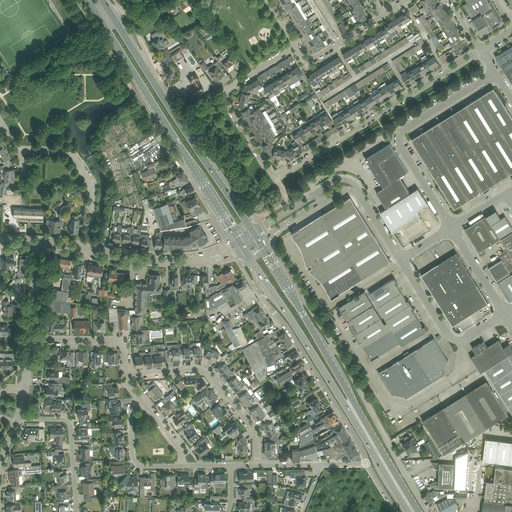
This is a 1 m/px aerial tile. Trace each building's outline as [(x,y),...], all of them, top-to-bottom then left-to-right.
[(182,3),(182,2),(180,3),(186,11),(195,5),(191,0),(184,0),(183,1),(184,2),(182,3)] [(290,0),(283,5),(282,5),(283,5),(284,7),(283,7),(284,7),(285,9),(285,10),(287,9),(295,4),(297,3),(294,0),(290,0)] [(354,0),(347,5),(350,10),(360,3),(360,2),(359,3),(358,1),(358,0),(357,0),(354,0)] [(424,7),(427,12),(429,11),(438,5),(438,4),(437,4),(436,2),(435,0),(434,0),(426,5),(424,7)] [(483,22),(484,22),(485,21),(485,22),(486,23),(488,27),(488,28),(489,28),(491,30),(501,24),(501,22),(490,4),(489,4),(490,2),(488,1),(488,0),(487,0),(508,0),(511,3),(511,0),(466,0),(468,2),(465,4),(465,5),(472,17),(473,17),(474,17),(475,18),(474,19),(474,20),(476,23),(475,24),(477,25),(478,28),(480,28),(484,26),(484,24),(483,22)] [(168,6),(172,11),(179,5),(176,1),(168,6)] [(332,6),(329,1),(324,4),(328,9),(332,6)] [(352,13),(349,15),(351,17),(354,15),(362,10),(361,8),(359,6),(360,6),(359,5),(360,4),(360,3),(352,9),(350,10),(352,13)] [(289,13),(290,13),(291,14),(299,9),(295,4),(287,9),(288,10),(289,12),(289,13)] [(438,5),(429,11),(432,16),(435,15),(443,9),(442,10),(441,8),(442,8),(442,7),(441,7),(440,5),(440,4),(438,5)] [(293,19),(294,20),(302,15),(299,9),(291,14),(290,15),(291,15),(292,16),(291,17),(292,17),(293,19)] [(435,15),(438,20),(446,15),(446,14),(445,14),(444,12),(444,11),(444,12),(443,10),(443,9),(435,15)] [(362,10),(354,15),(357,21),(360,19),(362,21),(367,19),(365,16),(366,15),(365,14),(363,12),(364,12),(363,12),(362,10)] [(400,14),(406,22),(407,25),(413,21),(406,10),(405,11),(403,13),(402,12),(402,13),(401,14),(400,14)] [(396,16),(395,17),(400,26),(402,28),(407,25),(406,22),(400,14),(399,15),(398,15),(396,17),(396,16)] [(297,25),(305,20),(302,15),(294,20),(294,21),(295,21),(296,23),(296,24),(296,23),(297,25)] [(438,20),(441,25),(450,20),(449,20),(448,19),(448,18),(447,16),(446,15),(438,20)] [(390,20),(389,20),(395,29),(400,26),(395,17),(394,18),(392,19),(391,19),(392,20),(390,21),(390,20)] [(162,21),(166,27),(171,24),(168,18),(162,21)] [(300,30),(300,31),(309,25),(312,23),(309,18),(305,20),(297,25),(297,26),(298,25),(299,27),(298,27),(298,28),(299,27),(300,30)] [(384,24),(392,37),(392,36),(391,35),(393,33),(395,33),(397,32),(395,29),(389,20),(389,21),(390,21),(388,22),(387,22),(385,23),(384,24)] [(441,25),(445,31),(453,26),(452,24),(452,25),(451,23),(451,22),(450,22),(449,21),(450,20),(441,25)] [(347,30),(342,22),(338,25),(340,28),(339,29),(342,33),(347,30)] [(211,23),(198,30),(200,33),(201,32),(203,35),(204,37),(210,33),(209,31),(209,30),(213,27),(211,23)] [(171,24),(166,27),(170,34),(175,31),(171,24)] [(380,29),(385,37),(387,40),(392,37),(384,24),(385,25),(384,26),(382,28),(382,27),(382,28),(380,29)] [(304,36),(312,31),(309,25),(300,31),(301,32),(303,34),(302,34),(303,34),(304,36)] [(445,31),(448,36),(456,31),(455,29),(453,27),(454,27),(453,26),(445,31)] [(306,40),(307,41),(315,36),(314,33),(316,32),(314,29),(312,31),(304,36),(305,38),(307,40),(306,40)] [(375,31),(374,32),(380,41),(385,37),(380,29),(378,30),(376,32),(375,31)] [(155,40),(152,42),(153,42),(152,43),(154,46),(154,45),(157,49),(161,46),(161,48),(164,46),(167,45),(164,41),(162,38),(162,37),(163,36),(160,31),(157,33),(156,32),(152,35),(155,40)] [(450,42),(460,36),(459,35),(457,33),(458,33),(457,33),(456,31),(448,36),(451,41),(450,42)] [(369,35),(374,44),(376,46),(378,45),(377,43),(380,41),(374,32),(373,33),(374,33),(371,34),(371,35),(370,36),(369,35)] [(408,33),(406,34),(407,37),(410,41),(415,38),(414,36),(412,33),(410,35),(408,33)] [(365,38),(364,39),(369,47),(374,44),(369,35),(369,36),(367,37),(365,38)] [(310,47),(319,41),(315,36),(307,41),(308,42),(309,44),(309,45),(310,45),(311,46),(310,47)] [(450,42),(453,48),(461,42),(461,43),(460,41),(460,40),(459,38),(458,37),(460,36),(450,42)] [(425,44),(422,38),(417,41),(419,44),(420,46),(425,44)] [(310,47),(311,47),(312,48),(311,49),(312,49),(313,51),(314,52),(322,47),(322,48),(326,46),(322,39),(319,41),(310,47)] [(359,42),(358,42),(364,51),(369,47),(364,39),(363,39),(363,40),(361,41),(360,41),(361,41),(359,42)] [(226,40),(222,43),(227,49),(230,47),(226,40)] [(354,45),(353,45),(358,54),(364,51),(358,42),(358,43),(357,44),(357,43),(356,43),(356,44),(354,45)] [(461,42),(453,48),(456,53),(457,53),(459,56),(464,53),(465,50),(464,48),(465,48),(464,47),(463,45),(463,44),(462,45),(461,43),(462,43),(461,42)] [(348,49),(353,57),(358,54),(353,45),(352,46),(350,48),(350,47),(350,48),(348,49)] [(511,46),(496,57),(511,83),(511,46)] [(167,48),(159,53),(161,56),(163,58),(165,63),(174,63),(169,55),(171,54),(167,48)] [(170,55),(175,63),(184,57),(179,49),(170,55)] [(353,57),(348,49),(346,50),(345,50),(346,50),(344,52),(343,51),(342,52),(348,61),(353,57)] [(450,62),(445,53),(442,55),(446,62),(447,63),(450,62)] [(228,60),(223,64),(228,71),(231,69),(233,67),(235,69),(236,68),(236,69),(237,69),(239,67),(238,66),(241,65),(241,64),(234,55),(228,60)] [(335,57),(333,58),(337,64),(338,67),(343,63),(338,55),(337,55),(337,56),(335,57),(334,57),(335,57)] [(434,56),(429,60),(434,68),(439,65),(434,56)] [(395,65),(400,62),(398,57),(392,61),(395,65)] [(422,61),(423,63),(429,71),(434,68),(429,60),(427,57),(422,61)] [(328,61),(327,61),(333,70),(334,72),(340,69),(338,67),(337,64),(333,58),(332,58),(333,59),(331,60),(331,59),(330,59),(331,60),(328,61)] [(200,64),(205,71),(208,68),(203,61),(200,64)] [(216,66),(209,72),(215,81),(217,79),(218,78),(220,77),(221,77),(221,78),(223,76),(223,75),(220,71),(223,69),(217,61),(214,63),(216,66)] [(322,65),(327,73),(333,70),(327,61),(326,62),(324,64),(324,63),(324,64),(322,65)] [(287,64),(287,65),(289,69),(290,69),(291,71),(288,72),(292,78),(293,80),(295,82),(299,79),(298,77),(297,76),(292,67),(289,63),(287,64)] [(423,63),(418,66),(423,75),(429,71),(423,63)] [(160,67),(157,70),(163,74),(165,72),(166,72),(166,73),(166,74),(166,75),(166,76),(167,76),(168,77),(169,77),(170,77),(171,77),(171,76),(172,76),(172,75),(173,74),(173,73),(172,72),(172,71),(171,71),(171,70),(170,70),(169,70),(168,70),(167,70),(167,71),(166,70),(168,69),(163,65),(161,67),(164,69),(163,70),(160,67)] [(318,67),(317,68),(322,77),(327,73),(322,65),(320,66),(318,68),(318,67)] [(294,66),(292,67),(297,76),(298,77),(299,79),(300,80),(305,77),(303,74),(302,73),(298,66),(295,68),(294,66)] [(418,66),(413,70),(418,78),(423,75),(418,66)] [(362,71),(359,67),(353,70),(356,75),(362,71)] [(312,71),(311,71),(317,80),(322,77),(317,68),(316,69),(314,70),(313,70),(313,71),(312,72),(312,71)] [(413,70),(407,73),(413,81),(418,78),(413,70)] [(307,74),(306,75),(309,79),(311,83),(314,87),(319,84),(317,80),(311,71),(311,72),(310,73),(309,72),(309,73),(307,74)] [(284,72),(282,73),(288,83),(290,85),(295,82),(293,80),(292,78),(288,72),(285,74),(284,72)] [(191,83),(192,83),(194,82),(196,86),(192,89),(191,90),(191,91),(193,94),(194,94),(195,94),(203,89),(197,79),(199,79),(195,73),(187,78),(191,83)] [(281,77),(279,78),(283,86),(288,83),(282,73),(280,74),(281,77)] [(413,81),(407,73),(402,76),(407,85),(413,81)] [(342,77),(339,79),(342,84),(347,81),(344,76),(343,74),(341,75),(342,77)] [(254,79),(252,80),(258,89),(259,91),(264,88),(269,95),(264,88),(263,85),(262,86),(261,83),(263,81),(262,80),(259,76),(257,77),(258,79),(255,81),(254,79)] [(275,78),(273,79),(280,91),(285,88),(283,86),(279,78),(276,80),(275,78)] [(272,83),(269,84),(275,94),(275,95),(280,92),(280,91),(273,79),(270,81),(272,83)] [(398,79),(392,82),(398,91),(403,87),(398,79)] [(251,83),(244,87),(251,92),(252,91),(253,92),(258,89),(252,80),(250,81),(251,83)] [(266,86),(263,81),(261,83),(262,86),(263,85),(264,88),(269,95),(270,98),(275,94),(269,84),(266,86)] [(392,82),(387,86),(392,94),(398,91),(392,82)] [(356,83),(351,87),(353,91),(355,93),(360,90),(359,88),(356,83)] [(379,91),(376,92),(382,101),(387,97),(382,89),(380,86),(377,88),(379,91)] [(387,86),(382,89),(387,97),(392,94),(387,86)] [(239,95),(239,97),(249,99),(251,94),(250,94),(251,92),(244,87),(243,92),(242,92),(241,95),(239,95)] [(466,106),(468,110),(506,170),(509,174),(511,171),(511,117),(496,92),(495,93),(491,92),(490,91),(466,106)] [(376,92),(371,96),(376,104),(382,101),(376,92)] [(364,96),(359,100),(366,111),(371,107),(366,99),(364,96)] [(371,96),(366,99),(371,107),(376,104),(371,96)] [(241,103),(240,108),(248,106),(248,105),(249,99),(239,97),(238,99),(240,100),(240,103),(241,103)] [(359,100),(353,103),(355,106),(360,114),(366,111),(359,100)] [(242,116),(243,118),(252,112),(249,107),(248,108),(248,106),(240,108),(244,115),(242,116)] [(350,109),(348,106),(343,110),(344,112),(350,121),(355,117),(350,109)] [(355,106),(350,109),(355,117),(360,114),(355,106)] [(250,116),(252,119),(260,114),(262,113),(259,108),(252,112),(243,118),(244,120),(250,116)] [(321,112),(320,113),(328,125),(330,129),(331,129),(332,128),(332,126),(331,125),(330,123),(333,122),(331,120),(329,115),(327,112),(326,110),(324,110),(321,112)] [(337,113),(339,116),(344,124),(350,121),(344,112),(343,110),(337,113)] [(468,110),(442,126),(480,186),(506,170),(468,110)] [(248,126),(249,128),(266,117),(263,112),(262,113),(260,114),(252,119),(254,122),(248,126)] [(320,113),(316,116),(322,126),(325,124),(326,126),(328,125),(320,113)] [(316,116),(311,119),(318,131),(320,130),(319,127),(322,126),(316,116)] [(344,124),(339,116),(334,119),(339,128),(344,124)] [(256,126),(258,129),(269,122),(266,117),(249,128),(250,129),(256,126)] [(306,122),(312,132),(315,130),(316,132),(318,131),(311,119),(306,122)] [(301,123),(301,125),(309,137),(310,136),(309,134),(312,132),(306,122),(304,121),(301,123)] [(254,135),(255,137),(271,127),(272,127),(269,122),(258,129),(260,131),(254,135)] [(480,186),(442,126),(439,122),(412,139),(430,169),(428,171),(433,180),(436,178),(454,208),(482,190),(480,186)] [(301,124),(296,127),(298,130),(302,138),(305,136),(306,138),(309,137),(301,125),(301,124)] [(262,135),(264,138),(274,132),(271,127),(255,137),(256,139),(262,135)] [(299,143),(298,143),(300,146),(302,144),(299,140),(302,138),(298,130),(296,127),(291,130),(299,143)] [(260,145),(261,147),(271,141),(275,139),(274,137),(276,135),(274,132),(264,138),(266,141),(260,145)] [(273,146),(274,146),(271,141),(261,147),(262,149),(264,148),(269,154),(274,148),(273,147),(274,147),(273,146)] [(298,143),(293,146),(299,156),(301,154),(300,153),(303,151),(303,152),(306,150),(302,144),(300,146),(298,143)] [(408,172),(390,143),(388,144),(365,158),(384,188),(376,192),(386,208),(380,212),(393,232),(420,215),(417,211),(428,204),(418,188),(410,193),(400,177),(408,172)] [(293,147),(290,149),(288,149),(289,150),(288,151),(289,159),(292,157),(296,155),(297,157),(299,156),(293,146),(293,147)] [(276,160),(278,160),(281,149),(275,148),(274,148),(274,147),(273,147),(274,148),(269,154),(273,155),(273,156),(276,157),(276,160)] [(281,149),(278,160),(280,161),(281,158),(284,159),(285,158),(289,159),(288,151),(286,151),(281,149)] [(0,160),(1,159),(5,165),(10,163),(12,163),(9,159),(11,157),(9,154),(10,154),(8,151),(0,155),(0,160)] [(134,161),(137,168),(142,166),(140,159),(134,161)] [(148,164),(150,168),(150,169),(148,170),(148,171),(142,173),(145,180),(153,177),(154,177),(153,177),(157,176),(155,170),(155,169),(154,167),(155,166),(154,162),(148,164)] [(1,172),(1,175),(2,175),(4,175),(5,175),(14,175),(14,172),(14,169),(9,169),(10,168),(10,163),(5,165),(3,165),(2,168),(3,168),(3,172),(1,172)] [(174,183),(186,176),(184,173),(185,173),(184,172),(183,171),(176,175),(178,177),(173,180),(174,183)] [(1,176),(0,177),(0,185),(2,186),(4,186),(6,186),(9,186),(9,183),(11,183),(12,182),(12,183),(13,183),(13,181),(13,179),(14,179),(14,175),(4,175),(2,175),(1,175),(1,176)] [(176,184),(177,186),(182,184),(189,180),(188,179),(188,178),(187,177),(186,176),(174,183),(175,185),(176,184)] [(191,184),(180,191),(182,194),(184,192),(184,191),(186,190),(188,194),(194,189),(191,184)] [(307,267),(311,264),(313,267),(309,270),(316,276),(322,282),(332,298),(391,261),(350,197),(292,233),(301,249),(304,258),(307,267)] [(185,200),(182,202),(182,204),(183,206),(185,207),(188,205),(191,210),(193,209),(196,215),(199,213),(203,210),(197,200),(196,201),(194,198),(190,200),(190,199),(186,202),(185,200)] [(155,207),(153,208),(155,212),(159,226),(161,230),(171,229),(171,228),(186,226),(198,223),(197,223),(197,222),(196,219),(192,220),(185,222),(184,218),(184,217),(173,220),(171,214),(171,213),(168,206),(167,203),(161,205),(155,207)] [(54,220),(50,220),(47,219),(46,224),(49,225),(49,230),(53,231),(54,232),(55,231),(60,231),(61,222),(65,223),(66,205),(64,205),(61,208),(60,214),(59,215),(60,216),(59,220),(58,221),(56,220),(55,219),(54,220)] [(13,217),(43,218),(44,209),(14,207),(13,217)] [(496,210),(486,216),(500,238),(511,230),(511,226),(505,216),(501,218),(496,210)] [(71,233),(75,233),(75,232),(78,233),(79,220),(77,219),(78,216),(72,215),(72,223),(69,223),(69,232),(71,232),(71,233)] [(500,238),(486,216),(482,219),(481,219),(465,229),(481,256),(485,254),(483,249),(496,241),(500,238)] [(188,248),(195,244),(197,242),(199,245),(202,243),(205,241),(208,239),(206,235),(202,228),(202,229),(199,224),(190,230),(192,234),(187,237),(164,236),(164,240),(161,240),(161,246),(163,247),(163,248),(174,249),(174,247),(188,248)] [(111,229),(109,240),(112,240),(112,241),(119,242),(122,225),(118,225),(118,226),(113,225),(112,230),(111,229)] [(122,242),(129,243),(131,227),(128,226),(127,232),(121,231),(122,225),(119,242),(119,240),(122,241),(122,242)] [(131,227),(129,243),(129,242),(132,242),(132,243),(138,244),(140,234),(141,229),(142,225),(138,225),(137,228),(137,234),(134,233),(134,232),(133,231),(133,230),(132,230),(131,230),(131,227)] [(511,232),(501,240),(507,249),(511,256),(511,254),(511,232)] [(140,234),(138,244),(141,245),(141,246),(147,247),(147,245),(150,246),(151,239),(148,238),(149,235),(142,234),(142,235),(140,234)] [(511,260),(511,259),(511,257),(507,249),(501,252),(503,255),(500,257),(502,260),(489,268),(497,281),(511,271),(511,260)] [(459,295),(476,284),(459,256),(457,252),(453,254),(439,263),(459,295)] [(8,268),(10,268),(13,269),(14,257),(10,257),(10,256),(8,256),(7,257),(6,256),(6,261),(3,261),(2,268),(2,270),(8,270),(8,268)] [(89,270),(87,277),(94,278),(94,277),(96,265),(92,264),(92,263),(92,262),(89,262),(87,269),(89,270)] [(441,306),(459,295),(439,263),(424,273),(422,274),(421,274),(422,275),(423,278),(441,306)] [(96,265),(94,277),(100,278),(100,277),(101,274),(101,272),(102,272),(103,269),(104,264),(100,264),(100,266),(96,265)] [(109,279),(115,280),(116,272),(117,268),(110,267),(109,279)] [(215,285),(212,286),(213,294),(217,292),(237,281),(230,269),(230,270),(228,271),(227,270),(225,272),(224,273),(226,277),(225,277),(227,280),(222,283),(218,285),(215,285)] [(116,272),(115,280),(121,281),(122,278),(124,278),(125,273),(116,272)] [(217,274),(222,283),(227,280),(225,277),(226,277),(224,273),(223,274),(222,272),(220,273),(219,272),(217,274)] [(511,273),(498,282),(509,301),(511,299),(511,273)] [(146,293),(146,298),(152,299),(152,296),(150,296),(150,293),(161,294),(161,288),(161,283),(160,283),(160,274),(150,274),(150,283),(147,283),(146,293)] [(171,283),(170,283),(170,289),(174,289),(178,290),(178,288),(178,283),(177,283),(178,275),(175,275),(174,275),(173,274),(172,275),(172,280),(171,282),(171,283)] [(191,275),(189,275),(189,288),(189,291),(192,291),(192,283),(197,283),(197,280),(197,275),(194,275),(193,275),(193,274),(192,274),(191,275)] [(201,275),(200,275),(200,280),(200,285),(205,285),(205,293),(206,293),(206,298),(204,298),(205,308),(210,308),(211,308),(209,296),(209,285),(208,285),(208,275),(205,275),(204,275),(203,274),(202,274),(201,275)] [(51,289),(49,299),(67,301),(68,296),(71,278),(70,278),(68,278),(66,277),(63,277),(61,290),(51,289)] [(209,296),(211,308),(212,309),(227,301),(231,306),(243,299),(238,291),(246,286),(241,278),(237,281),(217,292),(213,294),(209,296)] [(369,293),(378,306),(401,292),(395,283),(397,282),(394,278),(369,293)] [(136,292),(135,312),(146,312),(146,298),(146,293),(147,283),(135,282),(135,292),(136,292)] [(459,295),(441,306),(451,322),(452,324),(453,325),(454,325),(456,323),(488,303),(476,284),(459,295)] [(348,321),(348,320),(373,305),(364,291),(339,307),(348,321)] [(378,306),(386,319),(411,304),(408,299),(406,300),(401,292),(378,306)] [(0,305),(1,306),(0,302),(0,300),(4,299),(4,302),(4,314),(12,314),(12,312),(12,305),(9,305),(8,300),(6,300),(6,298),(5,294),(0,294),(0,305)] [(12,305),(12,312),(20,312),(20,298),(12,298),(12,305)] [(49,299),(48,308),(53,309),(69,312),(71,302),(67,302),(67,301),(49,299)] [(386,322),(391,328),(394,332),(417,317),(412,309),(413,308),(411,304),(386,319),(387,321),(386,322)] [(349,326),(354,334),(381,317),(373,305),(348,320),(351,324),(349,326)] [(253,319),(254,321),(264,314),(262,311),(258,306),(244,315),(245,317),(247,317),(250,321),(253,319)] [(110,322),(118,321),(117,308),(109,307),(110,322)] [(132,314),(130,314),(130,317),(132,317),(132,324),(131,325),(132,326),(132,327),(132,328),(133,328),(134,329),(136,329),(137,328),(140,328),(140,323),(142,323),(143,322),(142,316),(142,313),(135,314),(132,314)] [(264,314),(254,321),(259,329),(262,327),(263,327),(264,326),(269,323),(268,322),(269,321),(268,320),(267,320),(266,317),(264,314)] [(361,341),(364,345),(391,328),(386,322),(384,323),(381,317),(354,334),(360,342),(361,341)] [(417,317),(394,332),(400,342),(402,345),(427,330),(424,325),(423,326),(417,317)] [(225,320),(222,321),(223,323),(233,343),(234,347),(240,345),(233,330),(231,326),(232,326),(229,319),(226,322),(225,320)] [(54,320),(52,320),(47,320),(46,330),(56,330),(67,330),(67,323),(54,323),(54,320)] [(74,323),(73,324),(73,327),(74,328),(74,331),(81,331),(82,331),(84,331),(85,331),(89,331),(89,321),(74,321),(74,323)] [(94,322),(94,325),(94,330),(98,330),(98,331),(104,331),(104,323),(98,323),(98,322),(94,322)] [(8,325),(1,325),(1,334),(8,334),(8,337),(12,337),(11,328),(8,328),(8,325)] [(240,326),(233,330),(240,345),(242,349),(242,348),(249,345),(240,326)] [(391,328),(364,345),(363,346),(370,356),(369,357),(371,361),(375,358),(400,342),(394,332),(391,328)] [(149,333),(149,329),(142,330),(142,333),(134,334),(134,335),(133,335),(133,341),(134,341),(134,342),(135,345),(150,344),(150,338),(145,338),(145,333),(149,333)] [(260,330),(255,334),(257,338),(258,340),(264,337),(264,336),(260,330)] [(271,340),(267,342),(270,348),(277,344),(277,345),(279,344),(288,338),(285,332),(278,336),(280,339),(274,343),(272,340),(271,340)] [(280,347),(279,344),(277,345),(277,344),(270,348),(267,342),(264,337),(258,340),(255,342),(249,345),(242,348),(256,375),(258,378),(260,382),(266,379),(266,366),(266,361),(267,355),(273,353),(281,351),(280,347)] [(280,347),(283,345),(285,347),(292,343),(289,340),(288,338),(279,344),(280,347)] [(413,352),(431,382),(432,382),(432,381),(440,376),(444,374),(445,374),(443,371),(446,361),(448,360),(448,359),(434,338),(413,352)] [(499,339),(487,346),(489,350),(497,362),(511,353),(511,347),(510,344),(504,348),(499,339)] [(471,357),(481,373),(485,370),(497,362),(489,350),(487,346),(484,340),(472,348),(476,353),(471,357)] [(192,344),(189,345),(189,348),(190,355),(194,354),(194,356),(194,357),(201,357),(200,355),(200,353),(200,347),(197,347),(196,343),(191,343),(192,344)] [(174,344),(168,345),(168,350),(168,352),(169,356),(173,356),(173,357),(174,359),(180,359),(180,357),(179,355),(179,349),(179,348),(179,346),(174,346),(174,344)] [(200,345),(200,347),(200,353),(206,353),(205,354),(204,357),(209,359),(214,350),(208,347),(209,345),(208,345),(200,345)] [(183,348),(179,349),(179,355),(184,355),(184,356),(184,358),(190,358),(190,356),(190,355),(189,348),(183,348)] [(59,359),(59,362),(67,362),(67,366),(72,366),(72,362),(75,362),(75,355),(72,355),(69,355),(69,350),(60,350),(60,355),(59,355),(59,359)] [(155,355),(155,361),(155,364),(155,365),(156,365),(156,366),(161,366),(161,365),(162,365),(162,364),(165,364),(165,360),(164,350),(159,351),(159,355),(155,355)] [(218,360),(220,362),(225,358),(229,355),(227,352),(222,356),(219,353),(219,352),(214,350),(209,359),(215,362),(216,359),(218,360)] [(299,355),(296,350),(289,354),(284,357),(289,364),(294,362),(293,360),(299,355)] [(88,360),(87,360),(87,351),(79,351),(76,351),(76,364),(83,364),(88,365),(88,360)] [(111,364),(114,364),(119,364),(119,357),(114,357),(114,352),(111,352),(111,351),(109,351),(109,352),(108,352),(108,354),(104,354),(104,362),(111,362),(111,364)] [(145,353),(146,361),(145,361),(146,365),(146,366),(147,367),(151,366),(152,365),(155,364),(155,361),(155,355),(154,351),(149,352),(149,353),(145,353)] [(91,366),(96,366),(98,365),(100,366),(102,364),(100,363),(101,363),(101,352),(100,352),(96,352),(95,352),(95,359),(91,359),(91,366)] [(140,356),(135,357),(136,367),(137,367),(137,368),(142,367),(142,366),(142,365),(146,365),(145,361),(146,361),(145,353),(145,352),(139,352),(140,356)] [(413,352),(396,362),(414,392),(415,393),(415,392),(431,382),(413,352)] [(9,353),(5,353),(5,358),(5,367),(12,367),(12,360),(14,360),(14,353),(9,353)] [(267,355),(266,361),(266,366),(272,364),(272,361),(275,360),(273,353),(267,355)] [(485,370),(493,382),(511,369),(511,353),(497,362),(485,370)] [(217,368),(220,373),(228,367),(226,364),(228,363),(225,358),(220,362),(222,364),(217,368)] [(291,369),(271,381),(274,385),(279,382),(279,383),(291,376),(292,376),(294,374),(293,372),(302,366),(305,365),(304,365),(304,364),(304,363),(303,362),(301,360),(297,363),(295,364),(295,365),(292,367),(290,368),(291,369)] [(396,362),(379,373),(392,394),(392,395),(394,393),(405,396),(406,398),(407,398),(406,397),(414,392),(396,362)] [(228,367),(220,373),(224,378),(228,375),(229,374),(231,376),(236,372),(234,370),(232,371),(228,367)] [(511,369),(493,382),(500,394),(511,386),(511,369)] [(55,382),(60,382),(70,382),(70,377),(58,377),(59,371),(54,370),(54,371),(48,371),(48,378),(55,378),(55,382)] [(232,379),(228,383),(231,387),(239,381),(236,377),(238,375),(236,372),(231,376),(233,379),(232,379)] [(247,383),(249,385),(251,383),(246,376),(242,379),(246,383),(247,383)] [(291,376),(279,383),(281,385),(286,382),(286,383),(289,381),(293,379),(292,377),(291,376)] [(292,386),(294,388),(306,381),(304,379),(304,378),(304,377),(303,376),(302,376),(294,381),(296,384),(292,386)] [(196,379),(185,380),(185,385),(193,385),(195,387),(197,386),(200,390),(203,388),(207,384),(202,379),(200,381),(199,380),(198,381),(196,379)] [(239,381),(231,387),(235,392),(239,389),(240,388),(242,390),(247,387),(249,385),(247,383),(246,383),(242,379),(239,381)] [(184,386),(180,380),(176,383),(180,389),(184,386)] [(487,380),(465,393),(487,428),(508,414),(487,380)] [(306,381),(294,388),(296,391),(299,389),(301,392),(309,387),(309,386),(308,384),(307,384),(306,381)] [(146,386),(146,387),(149,391),(148,391),(155,400),(161,396),(163,399),(165,397),(163,394),(154,382),(150,385),(149,385),(149,384),(148,384),(147,384),(146,384),(146,385),(146,386)] [(62,383),(59,383),(50,383),(50,387),(47,387),(46,395),(57,396),(58,392),(62,392),(62,383)] [(109,392),(109,397),(114,397),(114,395),(119,395),(118,387),(112,387),(112,383),(104,383),(104,387),(107,387),(108,393),(109,392)] [(511,386),(500,394),(508,406),(511,403),(511,386)] [(243,393),(239,397),(242,401),(251,395),(247,391),(249,389),(247,387),(242,390),(244,393),(243,393)] [(206,389),(200,394),(193,400),(197,405),(205,399),(207,401),(207,402),(212,403),(212,402),(217,398),(211,390),(209,392),(206,389)] [(258,397),(260,399),(262,398),(256,391),(253,393),(257,397),(258,397)] [(177,408),(172,401),(177,398),(172,392),(165,397),(163,399),(161,400),(164,404),(161,406),(168,415),(177,408)] [(251,395),(242,401),(246,406),(250,403),(251,402),(253,405),(260,399),(258,397),(257,397),(253,393),(251,395)] [(465,393),(444,407),(465,441),(487,428),(465,393)] [(307,408),(308,410),(319,403),(318,401),(318,400),(317,399),(316,398),(315,398),(314,398),(313,399),(313,400),(309,402),(311,405),(307,408)] [(115,399),(110,399),(107,400),(108,408),(110,408),(110,412),(122,411),(121,403),(115,403),(115,399)] [(254,408),(250,411),(254,416),(262,409),(258,405),(260,403),(258,401),(260,399),(253,405),(255,407),(254,408)] [(45,400),(45,406),(45,411),(50,411),(50,410),(57,411),(57,412),(65,412),(65,406),(62,406),(62,402),(54,402),(54,401),(45,400)] [(82,409),(77,409),(78,416),(81,416),(81,419),(80,419),(81,424),(86,424),(91,424),(90,418),(86,418),(86,416),(88,416),(88,412),(87,408),(91,408),(90,403),(82,404),(82,409)] [(308,410),(305,412),(307,415),(310,413),(312,415),(307,418),(309,421),(317,417),(316,417),(315,414),(314,414),(315,413),(316,413),(320,411),(321,411),(322,410),(323,409),(322,408),(323,407),(322,406),(321,406),(319,403),(308,410)] [(219,404),(215,407),(211,410),(219,421),(227,415),(229,413),(224,408),(223,409),(219,404)] [(465,441),(444,407),(422,420),(444,454),(465,441)] [(182,409),(180,411),(176,414),(178,417),(174,420),(175,421),(174,423),(176,424),(177,425),(178,426),(186,420),(183,417),(186,415),(182,409)] [(262,409),(254,416),(257,420),(261,417),(262,416),(264,419),(269,415),(267,412),(265,414),(262,409)] [(330,410),(320,416),(324,422),(335,415),(334,413),(334,412),(333,412),(333,411),(331,412),(330,410)] [(266,423),(263,424),(265,430),(274,426),(273,422),(272,421),(270,418),(271,418),(270,416),(269,415),(264,419),(267,423),(266,423)] [(300,442),(300,445),(308,441),(313,437),(312,435),(321,429),(320,428),(324,426),(325,428),(332,424),(334,423),(338,420),(338,419),(338,418),(337,418),(335,415),(324,422),(317,427),(313,429),(300,436),(300,442)] [(118,416),(113,417),(109,417),(110,422),(114,422),(114,428),(123,427),(122,419),(118,419),(118,416)] [(224,425),(222,427),(226,433),(228,431),(231,435),(233,438),(235,436),(239,433),(239,431),(237,429),(239,427),(235,422),(232,424),(229,421),(228,422),(224,425)] [(188,425),(184,428),(188,434),(186,435),(188,437),(187,437),(191,443),(195,440),(199,436),(195,431),(194,432),(192,429),(194,427),(191,423),(188,425)] [(301,431),(300,436),(312,429),(308,423),(301,427),(301,431)] [(422,428),(419,423),(412,427),(415,432),(422,428)] [(332,432),(322,438),(323,442),(324,441),(325,441),(344,429),(343,427),(343,426),(342,425),(341,424),(337,427),(334,428),(333,429),(332,430),(332,432)] [(274,426),(265,430),(267,436),(270,434),(271,434),(271,439),(278,439),(278,430),(279,429),(279,427),(279,426),(278,425),(274,426)] [(24,445),(27,445),(28,444),(32,437),(37,437),(37,441),(45,441),(45,435),(39,435),(39,429),(27,428),(22,439),(23,439),(22,441),(23,443),(24,445)] [(50,436),(56,436),(56,443),(62,444),(62,436),(63,436),(63,428),(50,428),(50,436)] [(83,428),(78,429),(79,437),(81,437),(82,440),(86,440),(90,439),(90,435),(88,435),(88,428),(83,428)] [(316,444),(300,449),(300,455),(316,451),(330,447),(340,441),(341,443),(350,438),(345,430),(344,429),(325,441),(324,441),(323,442),(316,444)] [(116,446),(120,445),(120,442),(124,442),(124,435),(121,435),(120,431),(115,432),(111,432),(112,437),(113,436),(113,439),(115,439),(116,446)] [(239,444),(236,444),(236,453),(239,453),(241,453),(241,454),(245,454),(244,453),(247,453),(247,444),(244,440),(245,439),(243,436),(237,441),(239,444)] [(300,445),(300,449),(316,444),(314,441),(317,440),(315,436),(313,437),(308,441),(300,445)] [(405,447),(406,449),(418,442),(416,439),(413,442),(411,439),(409,436),(407,436),(405,437),(404,439),(406,442),(403,444),(403,445),(404,447),(405,447)] [(200,453),(201,455),(204,453),(205,453),(207,452),(207,451),(210,448),(206,444),(210,441),(206,437),(200,442),(202,444),(196,449),(197,451),(197,452),(199,453),(200,453)] [(354,444),(350,438),(341,443),(340,441),(330,447),(316,451),(318,455),(324,454),(328,460),(334,456),(354,444)] [(511,441),(486,438),(483,460),(511,463),(511,441)] [(271,442),(265,442),(265,448),(275,448),(278,448),(278,444),(278,443),(285,443),(285,439),(279,439),(278,439),(271,439),(271,442)] [(437,454),(429,441),(425,443),(433,456),(437,454)] [(418,442),(406,449),(408,452),(408,453),(408,454),(409,454),(410,455),(414,452),(418,450),(421,448),(418,442)] [(91,444),(89,444),(84,445),(84,448),(80,448),(81,457),(84,457),(84,460),(92,460),(91,456),(90,456),(89,450),(92,450),(91,444)] [(355,444),(354,444),(334,456),(336,460),(346,454),(349,459),(350,458),(352,461),(359,460),(360,460),(361,459),(361,458),(361,457),(358,453),(359,453),(355,447),(356,446),(355,444)] [(112,446),(109,446),(109,450),(111,449),(111,453),(116,453),(116,459),(119,458),(124,458),(123,448),(121,448),(121,445),(120,445),(116,446),(112,446)] [(270,459),(278,459),(278,453),(275,453),(275,448),(265,448),(265,454),(270,454),(270,459)] [(300,455),(300,449),(292,450),(292,461),(300,461),(300,455)] [(58,451),(53,451),(50,451),(50,455),(54,455),(55,465),(65,464),(64,454),(58,455),(58,451)] [(23,466),(24,470),(41,468),(41,465),(31,465),(31,462),(24,463),(24,456),(14,457),(14,460),(13,460),(13,466),(14,466),(14,467),(23,466)] [(93,461),(89,461),(84,461),(85,465),(83,465),(83,467),(81,467),(81,476),(87,475),(87,477),(92,476),(91,465),(93,464),(93,461)] [(113,465),(111,465),(111,473),(119,472),(122,472),(122,475),(125,472),(124,464),(123,464),(123,461),(118,461),(113,461),(113,465)] [(439,469),(439,474),(455,474),(456,464),(440,463),(440,462),(431,462),(435,469),(439,469)] [(509,511),(511,506),(511,468),(496,467),(494,477),(494,482),(490,481),(486,481),(482,511),(509,511)] [(14,470),(9,471),(10,482),(11,482),(11,484),(16,484),(23,483),(22,472),(24,472),(24,470),(22,470),(14,470)] [(63,470),(58,471),(55,471),(55,476),(58,476),(58,482),(67,482),(67,474),(63,474),(63,470)] [(253,477),(254,477),(254,472),(239,472),(239,482),(243,482),(243,480),(253,480),(253,477)] [(292,472),(290,472),(290,477),(292,477),(296,477),(296,479),(295,479),(295,485),(296,485),(296,486),(301,486),(306,486),(306,476),(305,476),(303,476),(303,475),(298,475),(298,472),(292,472)] [(198,478),(194,479),(194,483),(194,486),(194,488),(199,488),(199,486),(202,486),(206,486),(206,482),(206,478),(206,473),(198,473),(198,478)] [(225,486),(225,473),(215,473),(215,475),(211,475),(211,483),(217,483),(218,486),(225,486)] [(120,482),(117,486),(120,489),(128,489),(128,492),(131,492),(137,492),(137,489),(138,489),(138,482),(138,477),(136,477),(137,476),(133,476),(133,477),(132,477),(131,477),(128,474),(120,482)] [(150,477),(140,477),(140,482),(140,497),(145,497),(145,488),(151,488),(155,488),(155,479),(155,474),(150,474),(150,477)] [(177,474),(177,479),(177,483),(185,483),(185,486),(189,486),(193,486),(192,480),(189,480),(189,474),(183,474),(177,474)] [(455,474),(439,474),(438,481),(435,481),(430,483),(430,486),(455,488),(455,474)] [(163,477),(160,480),(160,484),(163,486),(166,486),(166,489),(169,489),(175,489),(175,480),(175,475),(169,475),(166,475),(166,477),(163,477)] [(95,489),(94,489),(93,484),(97,483),(97,478),(87,479),(87,482),(83,483),(83,486),(84,495),(95,494),(96,493),(97,492),(97,490),(96,489),(95,489)] [(68,484),(63,485),(53,485),(53,488),(58,492),(58,499),(67,499),(67,490),(68,488),(68,484)] [(239,488),(239,489),(240,489),(240,491),(240,496),(245,496),(249,496),(249,490),(252,490),(252,484),(247,484),(242,484),(242,488),(239,488)] [(7,492),(6,492),(6,497),(7,497),(8,500),(13,499),(16,499),(20,499),(19,494),(19,486),(14,486),(9,487),(9,490),(7,491),(7,492)] [(422,494),(421,494),(422,495),(422,496),(423,497),(424,499),(436,492),(437,494),(436,491),(435,490),(430,493),(428,490),(426,492),(422,494)] [(285,499),(283,504),(294,507),(294,505),(295,505),(297,500),(300,501),(302,494),(297,493),(292,492),(291,491),(289,498),(290,498),(289,500),(285,499)] [(436,492),(424,499),(426,502),(426,503),(427,504),(432,502),(434,500),(433,498),(438,495),(437,494),(436,492)] [(253,498),(248,498),(243,498),(243,502),(239,502),(239,510),(250,510),(250,502),(253,502),(253,498)] [(443,501),(438,504),(442,511),(449,511),(459,507),(455,499),(448,499),(447,499),(443,501)] [(67,501),(63,502),(54,502),(54,505),(59,511),(69,511),(69,504),(68,505),(67,501)] [(211,503),(204,503),(204,508),(205,508),(205,510),(209,511),(218,511),(218,510),(217,510),(218,509),(220,509),(220,504),(213,504),(213,503),(212,503),(211,503)]
